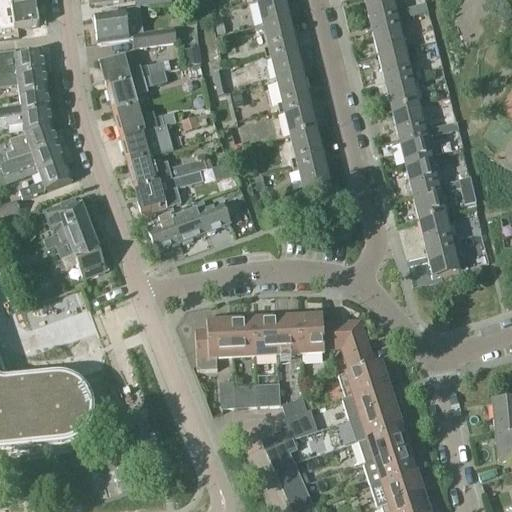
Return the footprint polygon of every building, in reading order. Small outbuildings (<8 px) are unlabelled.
[(0,0),(0,11),(35,6),(34,0),(0,0)] [(149,9),(147,0),(135,0),(138,10),(140,10),(149,9)] [(147,0),(149,9),(175,5),(174,0),(147,0)] [(257,5),(263,28),(289,22),(283,0),(256,0),(251,1),(252,6),(257,5)] [(371,0),(364,2),(371,30),(402,23),(401,18),(396,19),(391,0),(371,0)] [(426,5),(407,9),(409,18),(428,13),(426,5)] [(35,6),(0,11),(0,33),(38,28),(38,24),(40,22),(39,15),(36,13),(35,6)] [(125,16),(94,20),(98,46),(129,42),(134,41),(134,38),(144,36),(140,10),(138,10),(124,12),(125,16)] [(402,23),(371,30),(378,58),(404,52),(399,31),(416,26),(415,19),(402,23)] [(215,23),(218,35),(224,34),(222,21),(215,23)] [(263,52),(265,57),(296,49),(289,22),(263,28),(268,51),(263,52)] [(134,41),(136,51),(180,45),(178,31),(144,36),(134,38),(134,41)] [(271,60),(276,84),(302,77),(296,49),(265,57),(266,62),(271,60)] [(199,51),(184,53),(186,69),(201,67),(199,51)] [(378,58),(385,86),(416,79),(415,73),(410,74),(404,52),(378,58)] [(14,56),(0,57),(0,81),(44,76),(45,74),(46,72),(45,67),(43,65),(42,56),(15,59),(14,56)] [(124,58),(99,65),(107,90),(162,75),(166,74),(163,64),(140,71),(140,70),(128,73),(124,58)] [(162,75),(107,90),(114,116),(138,109),(135,99),(148,95),(147,91),(154,89),(153,87),(165,84),(162,75)] [(0,90),(17,89),(19,99),(47,96),(46,85),(47,83),(47,78),(46,77),(6,81),(0,82),(0,90)] [(277,108),(278,113),(309,105),(302,77),(276,84),(282,107),(277,108)] [(385,86),(391,113),(418,107),(412,84),(417,83),(416,79),(385,86)] [(241,92),(232,94),(235,109),(244,107),(241,92)] [(47,96),(19,99),(20,109),(0,111),(0,119),(49,113),(49,112),(51,109),(50,105),(48,102),(47,96)] [(284,116),(290,139),(316,133),(309,105),(278,113),(279,117),(284,116)] [(391,113),(399,142),(429,134),(428,129),(423,130),(418,107),(391,113)] [(138,109),(114,116),(121,142),(167,129),(176,126),(173,115),(155,119),(154,115),(140,118),(138,109)] [(52,115),(49,113),(0,119),(0,132),(8,131),(8,128),(22,127),(24,139),(52,131),(50,123),(52,120),(52,115)] [(205,119),(183,125),(185,133),(208,127),(205,119)] [(457,126),(447,128),(449,136),(459,134),(457,126)] [(167,129),(121,142),(128,167),(174,154),(167,129)] [(0,156),(0,166),(31,157),(58,149),(58,148),(59,145),(57,141),(55,139),(52,131),(24,139),(28,149),(19,152),(19,150),(0,156)] [(291,163),(292,168),(323,160),(316,133),(290,139),(295,162),(291,163)] [(399,142),(405,168),(431,162),(426,139),(431,138),(429,134),(399,142)] [(31,157),(0,166),(0,167),(3,178),(35,167),(38,176),(57,170),(65,167),(62,159),(63,156),(61,151),(58,149),(31,157)] [(298,172),(304,195),(330,189),(323,160),(292,168),(293,173),(298,172)] [(152,161),(128,168),(135,193),(172,182),(170,171),(168,165),(154,169),(152,161)] [(204,162),(170,171),(172,182),(190,178),(207,172),(204,162)] [(405,168),(412,196),(440,190),(443,189),(442,184),(437,185),(431,162),(405,168)] [(227,166),(212,171),(216,184),(232,179),(227,166)] [(19,194),(22,203),(72,185),(71,183),(72,181),(70,176),(68,175),(65,167),(57,170),(38,176),(42,186),(19,194)] [(460,183),(470,180),(468,171),(457,174),(460,183)] [(172,182),(135,193),(142,218),(182,207),(177,192),(193,188),(190,178),(172,182)] [(262,178),(248,183),(251,194),(266,189),(262,178)] [(412,196),(419,223),(445,216),(439,195),(444,194),(443,189),(440,190),(412,196)] [(462,195),(466,212),(474,211),(477,210),(473,193),(462,195)] [(48,227),(53,241),(87,227),(86,225),(88,224),(85,214),(82,215),(78,204),(34,221),(38,231),(48,227)] [(203,204),(194,207),(206,236),(207,236),(210,237),(215,235),(216,232),(231,227),(223,208),(207,214),(203,204)] [(17,205),(0,211),(0,226),(21,218),(17,205)] [(192,211),(170,219),(180,246),(182,245),(183,247),(192,244),(191,242),(206,236),(198,217),(195,210),(192,211)] [(474,211),(466,212),(458,214),(461,224),(476,221),(474,211)] [(419,223),(426,252),(449,246),(457,244),(456,239),(451,241),(445,216),(419,223)] [(180,246),(170,219),(145,228),(149,242),(148,244),(150,249),(153,250),(155,255),(180,246)] [(21,221),(1,229),(4,239),(25,230),(21,221)] [(53,241),(43,245),(47,255),(67,247),(72,260),(73,260),(97,251),(95,247),(97,246),(94,237),(91,237),(87,227),(53,241)] [(426,252),(433,280),(459,274),(453,250),(458,249),(457,244),(449,246),(426,252)] [(100,260),(97,251),(73,260),(72,260),(45,270),(48,278),(54,276),(55,278),(77,269),(82,282),(91,278),(92,281),(98,279),(97,276),(105,273),(104,270),(106,269),(102,259),(100,260)] [(20,260),(10,264),(15,278),(25,275),(20,260)] [(293,322),(276,323),(278,358),(301,357),(298,316),(293,316),(293,322)] [(304,316),(298,316),(301,357),(324,356),(324,351),(343,350),(357,329),(353,326),(349,326),(323,328),(322,321),(304,321),(304,316)] [(248,324),(230,325),(232,361),(255,360),(253,318),(247,319),(248,324)] [(258,318),(253,318),(255,360),(278,358),(276,323),(259,324),(258,318)] [(207,333),(195,333),(197,375),(217,373),(217,362),(232,361),(230,325),(213,326),(213,321),(209,321),(206,321),(207,333)] [(357,329),(343,350),(351,375),(339,379),(346,402),(393,386),(391,381),(385,383),(380,365),(373,368),(362,335),(361,332),(357,329)] [(0,463),(62,459),(90,445),(89,415),(85,397),(62,384),(0,391),(0,463)] [(235,412),(234,390),(234,386),(220,386),(221,412),(235,412)] [(394,391),(393,386),(346,402),(346,401),(342,402),(349,425),(394,410),(389,393),(394,391)] [(279,388),(256,389),(257,410),(280,409),(279,388)] [(257,410),(256,389),(234,390),(235,412),(257,410)] [(303,402),(282,409),(286,421),(306,414),(303,402)] [(511,403),(493,405),(496,434),(498,433),(511,431),(511,403)] [(394,410),(349,425),(356,446),(360,445),(407,430),(405,424),(400,426),(394,410)] [(310,425),(306,414),(286,421),(280,435),(285,446),(293,443),(300,428),(310,425)] [(360,445),(367,467),(384,461),(409,453),(403,437),(408,435),(407,430),(360,445)] [(496,434),(499,464),(511,462),(511,431),(498,433),(496,434)] [(266,454),(285,446),(280,435),(261,443),(266,454)] [(285,446),(266,454),(271,465),(297,453),(293,443),(285,446)] [(384,461),(367,467),(365,467),(372,489),(382,486),(421,473),(419,468),(414,470),(409,453),(384,461)] [(114,471),(123,495),(140,489),(131,464),(114,471)] [(421,473),(382,486),(372,489),(379,510),(381,510),(389,507),(389,508),(423,497),(417,480),(423,478),(421,473)] [(284,496),(304,488),(299,477),(280,486),(284,496)] [(304,488),(284,496),(289,507),(309,499),(304,488)] [(36,490),(12,491),(12,501),(36,500),(36,490)] [(431,511),(427,511),(423,497),(389,508),(389,507),(381,510),(381,511),(433,511),(431,511)]
